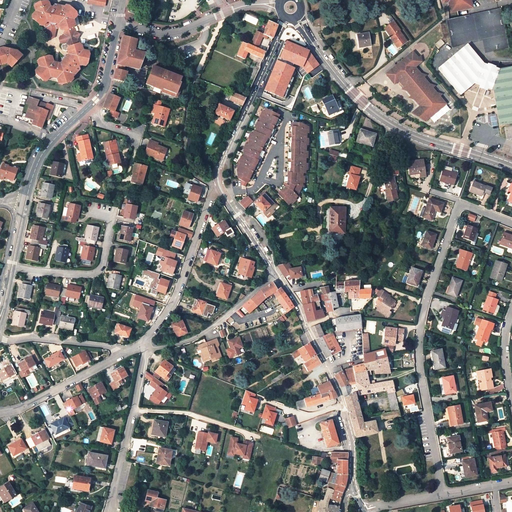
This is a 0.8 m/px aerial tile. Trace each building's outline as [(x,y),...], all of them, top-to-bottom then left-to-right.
[(79,45),(77,42),(77,41),(76,37),(78,36),(78,33),(75,31),(74,28),(72,27),(72,24),(74,21),(73,18),(76,14),(75,11),(70,7),(67,6),(66,7),(55,5),(52,8),(47,0),(37,3),(38,8),(35,9),(36,11),(34,14),(36,17),(34,20),(39,26),(41,24),(45,25),(47,28),(60,30),(61,28),(65,29),(65,31),(64,33),(65,35),(61,36),(59,39),(61,43),(63,43),(61,46),(63,50),(68,52),(69,54),(60,63),(53,62),(50,57),(46,56),(47,57),(40,59),(40,58),(37,61),(39,66),(35,71),(35,74),(37,74),(43,79),(43,80),(46,81),(50,76),(57,77),(58,83),(62,83),(63,82),(70,80),(71,81),(73,79),(72,76),(79,69),(79,66),(81,63),(84,64),(86,62),(88,62),(89,54),(87,53),(86,51),(83,50),(81,45),(79,45)] [(442,0),(443,2),(448,1),(451,12),(472,8),(470,0),(442,0)] [(247,15),(245,20),(256,24),(258,18),(247,15)] [(263,34),(273,38),(278,25),(269,21),(263,34)] [(392,37),(394,36),(397,40),(394,42),(397,46),(400,44),(402,47),(408,43),(394,23),(386,29),(392,37)] [(263,34),(256,31),(252,44),(259,47),(263,34)] [(357,36),(359,48),(370,46),(368,34),(357,36)] [(136,39),(123,35),(121,47),(123,48),(122,52),(120,52),(117,64),(119,64),(118,70),(116,69),(114,79),(125,82),(127,72),(124,71),(125,66),(139,70),(144,53),(131,50),(132,48),(134,49),(134,48),(136,39)] [(287,40),(280,58),(303,67),(307,73),(320,65),(315,57),(310,52),(310,50),(287,40)] [(248,52),(263,59),(266,53),(243,41),(238,55),(245,59),(248,52)] [(442,41),(436,46),(439,50),(445,44),(442,41)] [(511,67),(499,69),(498,71),(483,66),(484,64),(468,45),(439,69),(459,94),(473,82),(481,85),(488,87),(495,90),(501,126),(511,123),(511,67)] [(0,64),(5,63),(6,61),(10,62),(10,64),(13,66),(23,56),(18,51),(10,49),(3,48),(0,48),(0,64)] [(446,105),(440,97),(424,78),(415,67),(421,62),(414,53),(387,75),(393,82),(397,78),(400,82),(405,89),(421,107),(416,111),(412,114),(425,122),(446,105)] [(277,60),(264,90),(285,98),(296,68),(277,60)] [(145,84),(153,88),(154,86),(158,88),(159,85),(163,87),(162,89),(165,90),(165,93),(178,98),(183,84),(179,83),(182,75),(169,70),(168,73),(163,71),(164,70),(152,66),(151,70),(145,84)] [(424,78),(440,97),(442,95),(426,76),(424,78)] [(421,107),(405,89),(403,91),(418,107),(415,110),(416,111),(421,107)] [(229,100),(243,105),(246,97),(233,92),(229,100)] [(105,105),(104,108),(111,111),(110,115),(117,118),(119,114),(115,112),(120,98),(109,94),(108,98),(105,105)] [(156,94),(154,99),(175,105),(177,101),(164,96),(156,94)] [(344,112),(340,105),(337,107),(335,103),(332,96),(323,100),(329,115),(336,112),(338,115),(344,112)] [(32,124),(42,128),(45,119),(48,120),(51,112),(53,105),(49,103),(48,105),(40,102),(41,100),(35,98),(28,117),(34,120),(32,124)] [(215,114),(229,121),(234,111),(219,104),(215,114)] [(152,112),(155,113),(158,114),(157,115),(158,115),(158,118),(154,116),(153,121),(158,122),(157,125),(164,127),(169,109),(154,105),(152,112)] [(280,114),(266,107),(264,110),(263,109),(260,115),(261,116),(260,118),(259,121),(257,120),(254,126),(256,127),(255,129),(254,129),(252,132),(252,131),(249,137),(250,138),(249,140),(248,143),(246,142),(243,148),(245,149),(243,151),(244,152),(243,154),(240,153),(237,159),(239,159),(237,162),(236,165),(236,174),(237,174),(237,176),(240,178),(238,181),(242,183),(244,180),(245,180),(247,177),(249,178),(253,173),(251,172),(253,168),(255,170),(258,164),(255,162),(259,155),(261,157),(265,151),(263,150),(264,146),(266,147),(269,141),(267,140),(271,133),(273,134),(276,129),(274,128),(276,124),(278,125),(281,119),(278,118),(280,114)] [(303,123),(293,123),(293,127),(290,127),(290,133),(292,133),(292,137),(290,137),(290,144),(293,144),(293,151),(290,151),(289,158),(292,158),(292,162),(289,162),(289,169),(292,169),(292,172),(289,172),(289,176),(286,176),(286,182),(284,186),(279,190),(281,192),(278,194),(288,205),(291,203),(292,205),(297,200),(296,199),(298,197),(304,186),(304,183),(306,183),(306,176),(304,176),(305,173),(307,173),(307,170),(309,170),(309,164),(307,164),(307,161),(307,158),(309,158),(310,151),(308,151),(308,148),(308,145),(310,145),(310,139),(308,139),(308,136),(309,133),(310,133),(311,127),(303,123)] [(361,131),(358,141),(362,142),(361,144),(372,148),(375,136),(361,131)] [(337,132),(329,134),(330,146),(339,145),(337,132)] [(90,155),(89,150),(85,136),(75,139),(76,143),(77,143),(80,152),(81,152),(84,161),(92,159),(90,155)] [(164,147),(160,146),(159,148),(156,147),(157,145),(157,142),(149,140),(145,153),(162,159),(164,153),(162,152),(164,147)] [(121,162),(118,154),(116,154),(113,141),(103,143),(109,165),(121,162)] [(406,162),(407,173),(418,172),(418,175),(424,174),(422,160),(406,162)] [(395,161),(386,163),(388,175),(397,174),(395,161)] [(62,164),(52,162),(49,174),(60,177),(62,164)] [(147,167),(135,164),(132,173),(134,174),(131,183),(141,186),(147,167)] [(10,167),(4,165),(0,175),(0,178),(5,181),(6,178),(14,182),(19,171),(15,169),(15,170),(10,168),(10,167)] [(361,171),(352,168),(350,176),(351,176),(347,188),(356,191),(360,179),(359,179),(361,171)] [(457,174),(442,169),(438,180),(453,185),(457,174)] [(394,176),(384,179),(388,190),(386,190),(390,201),(399,198),(396,188),(397,187),(394,176)] [(491,188),(473,181),(469,191),(482,196),(484,191),(490,193),(491,188)] [(53,186),(43,184),(40,197),(50,199),(53,186)] [(202,188),(193,185),(188,199),(197,202),(202,188)] [(254,203),(265,216),(273,210),(273,209),(276,206),(265,194),(254,203)] [(245,196),(238,202),(244,209),(251,203),(245,196)] [(426,207),(423,217),(432,220),(435,210),(440,212),(442,203),(429,199),(426,207)] [(79,206),(69,203),(66,215),(62,214),(61,219),(74,222),(75,218),(76,218),(79,206)] [(48,207),(38,204),(36,217),(46,219),(48,207)] [(136,207),(125,204),(123,217),(133,219),(136,207)] [(342,217),(342,210),(330,209),(328,234),(344,235),(344,217),(342,217)] [(275,212),(273,210),(265,216),(268,219),(275,212)] [(193,214),(184,211),(179,225),(188,228),(193,214)] [(470,213),(467,220),(474,222),(477,216),(470,213)] [(224,221),(212,229),(217,237),(224,233),(230,229),(224,221)] [(476,228),(466,224),(461,237),(473,242),(476,233),(474,233),(476,228)] [(43,228),(32,226),(29,239),(31,239),(29,246),(28,246),(25,259),(36,262),(39,248),(37,248),(39,241),(40,241),(43,228)] [(97,228),(87,226),(84,239),(86,239),(84,246),(83,246),(80,259),(90,261),(93,248),(92,248),(93,241),(95,241),(97,228)] [(131,229),(121,226),(118,239),(128,241),(131,229)] [(178,227),(177,232),(186,235),(192,237),(193,233),(178,227)] [(230,229),(224,233),(227,237),(233,233),(230,229)] [(436,235),(426,231),(421,246),(431,249),(436,235)] [(186,235),(177,232),(174,239),(172,246),(181,249),(186,235)] [(499,243),(507,246),(508,243),(511,244),(511,234),(503,232),(499,243)] [(67,246),(59,244),(59,248),(57,248),(54,260),(65,263),(67,250),(66,249),(67,246)] [(176,262),(174,261),(177,254),(159,248),(156,255),(166,258),(164,262),(161,261),(160,264),(161,266),(163,266),(161,271),(164,272),(172,274),(176,262)] [(126,251),(116,249),(113,261),(124,264),(126,251)] [(462,249),(459,249),(458,253),(460,254),(458,260),(457,259),(455,267),(466,271),(473,253),(462,249)] [(222,253),(213,250),(211,256),(209,256),(207,261),(218,265),(222,253)] [(238,274),(251,277),(252,273),(251,273),(254,263),(241,259),(238,269),(239,269),(238,274)] [(506,264),(495,261),(489,277),(499,281),(501,275),(502,276),(506,264)] [(288,263),(276,266),(284,278),(289,274),(291,274),(292,279),(303,276),(301,267),(292,269),(288,263)] [(422,272),(412,268),(407,283),(417,286),(422,272)] [(119,272),(111,271),(110,274),(109,274),(106,287),(117,289),(120,276),(118,276),(119,272)] [(461,281),(452,277),(446,293),(456,296),(461,281)] [(169,281),(160,278),(156,291),(165,294),(169,281)] [(30,283),(22,281),(21,285),(20,285),(17,297),(28,300),(31,287),(29,287),(30,283)] [(335,293),(348,292),(359,291),(359,289),(359,281),(336,282),(335,293)] [(226,299),(231,286),(227,285),(221,283),(216,296),(226,299)] [(277,299),(284,294),(281,288),(277,290),(273,283),(261,291),(255,296),(261,302),(266,298),(273,294),(277,299)] [(80,288),(68,285),(67,289),(59,288),(59,287),(47,284),(45,294),(57,297),(57,295),(61,296),(65,297),(65,295),(78,298),(80,288)] [(333,311),(332,308),(331,300),(329,300),(328,294),(329,294),(328,286),(320,288),(323,295),(324,300),(327,313),(333,311)] [(359,291),(348,292),(349,299),(350,299),(370,298),(371,290),(359,289),(359,291)] [(375,303),(380,306),(384,301),(380,298),(384,293),(390,297),(391,296),(384,291),(380,289),(375,295),(379,298),(375,303)] [(305,304),(319,301),(317,295),(312,296),(311,290),(300,292),(303,305),(305,304)] [(495,294),(489,292),(483,309),(492,312),(497,299),(494,298),(495,294)] [(331,300),(332,308),(338,307),(335,293),(329,294),(328,294),(329,300),(331,300)] [(390,297),(384,293),(380,298),(384,301),(380,306),(377,310),(388,317),(391,313),(388,311),(390,309),(391,309),(395,304),(388,299),(390,297)] [(277,299),(281,304),(288,299),(284,294),(277,299)] [(103,298),(90,295),(89,297),(86,296),(84,303),(88,304),(87,306),(100,309),(103,298)] [(257,306),(261,302),(255,296),(250,299),(257,306)] [(198,300),(196,300),(194,307),(192,311),(207,317),(208,313),(213,314),(215,307),(205,304),(206,303),(203,302),(203,300),(199,298),(198,300)] [(249,313),(257,306),(250,299),(246,303),(240,308),(242,310),(245,309),(249,313)] [(281,304),(283,308),(287,313),(294,308),(288,299),(281,304)] [(318,319),(315,311),(314,306),(320,305),(319,301),(305,304),(303,305),(307,321),(318,319)] [(152,308),(142,305),(137,319),(141,321),(141,319),(148,321),(152,308)] [(443,325),(452,328),(453,328),(454,323),(458,312),(458,311),(456,310),(447,307),(446,310),(447,311),(442,325),(443,325)] [(25,310),(17,308),(16,312),(15,312),(12,325),(23,327),(25,314),(24,314),(25,310)] [(287,313),(283,308),(271,315),(278,319),(279,318),(284,315),(287,313)] [(323,313),(322,310),(320,310),(315,311),(318,319),(322,318),(323,318),(323,317),(324,317),(323,313)] [(54,315),(41,312),(39,323),(51,326),(52,324),(59,326),(59,327),(72,330),(74,319),(61,316),(61,318),(53,317),(54,315)] [(337,332),(362,329),(361,320),(360,315),(337,318),(334,320),(337,332)] [(481,321),(478,320),(476,324),(479,325),(475,338),(486,341),(491,328),(492,329),(494,323),(482,319),(481,321)] [(182,321),(173,325),(177,337),(187,333),(182,321)] [(131,329),(116,324),(115,328),(116,328),(115,333),(128,337),(131,329)] [(318,344),(326,359),(341,351),(332,332),(324,336),(319,324),(311,328),(316,339),(318,344)] [(452,328),(443,325),(441,331),(450,334),(451,330),(452,328)] [(403,331),(385,328),(383,344),(387,344),(394,346),(395,340),(402,341),(403,331)] [(362,335),(363,350),(366,350),(367,354),(371,353),(369,333),(362,333),(362,335)] [(243,346),(240,337),(229,341),(234,355),(241,353),(239,348),(243,346)] [(204,362),(211,360),(215,358),(216,361),(221,359),(219,354),(219,355),(216,348),(218,347),(219,346),(216,339),(207,342),(208,347),(206,348),(206,346),(203,344),(200,346),(204,355),(202,356),(204,362)] [(305,361),(316,355),(309,343),(292,353),(289,354),(292,359),(294,358),(294,359),(300,356),(301,357),(302,356),(305,361)] [(441,349),(431,350),(434,369),(444,367),(441,349)] [(375,370),(389,369),(385,356),(384,350),(371,353),(367,354),(363,355),(363,358),(363,364),(352,367),(353,368),(354,374),(365,372),(365,370),(375,370)] [(63,359),(60,353),(59,351),(57,353),(56,352),(52,354),(53,355),(44,360),(48,367),(49,367),(58,362),(64,359),(63,359)] [(85,351),(72,358),(76,366),(89,360),(85,351)] [(29,374),(28,372),(27,370),(35,365),(36,365),(31,357),(18,363),(25,377),(29,374)] [(308,372),(320,364),(321,364),(317,357),(302,365),(303,367),(304,366),(308,372)] [(170,376),(169,376),(167,374),(172,367),(173,367),(165,361),(162,365),(159,369),(158,368),(156,372),(167,380),(170,376)] [(10,365),(0,370),(0,377),(2,380),(15,374),(10,365)] [(123,368),(111,374),(114,381),(117,386),(124,382),(122,378),(127,376),(123,368)] [(334,375),(341,388),(356,384),(354,374),(353,368),(341,371),(334,375)] [(490,368),(476,371),(478,379),(481,379),(481,382),(480,383),(481,390),(493,388),(492,383),(491,383),(490,377),(492,377),(490,368)] [(151,381),(154,377),(147,371),(145,377),(151,381)] [(360,395),(371,393),(369,385),(365,372),(354,374),(356,384),(359,395),(360,395)] [(456,392),(455,388),(454,385),(453,376),(442,378),(445,393),(456,392)] [(151,381),(148,386),(153,389),(155,389),(155,391),(150,399),(155,403),(158,399),(160,401),(165,395),(169,398),(174,392),(167,387),(164,391),(161,388),(164,384),(154,377),(151,381)] [(117,386),(114,381),(108,384),(112,390),(117,387),(117,386)] [(314,393),(315,396),(334,392),(329,382),(317,387),(317,392),(314,393)] [(392,382),(372,385),(374,392),(387,390),(388,393),(394,391),(392,382)] [(97,405),(102,402),(98,396),(102,394),(106,391),(102,383),(96,386),(95,384),(88,388),(89,390),(97,405)] [(348,408),(359,407),(356,396),(357,395),(358,398),(361,397),(360,395),(359,395),(356,384),(341,388),(342,390),(343,394),(346,405),(348,408)] [(245,390),(242,403),(246,405),(245,409),(253,412),(257,400),(253,399),(255,394),(245,390)] [(394,391),(388,393),(387,393),(391,411),(399,409),(394,391)] [(302,400),(306,407),(329,400),(337,398),(334,392),(315,396),(302,400)] [(67,403),(63,405),(67,411),(81,405),(80,404),(84,402),(81,395),(77,397),(66,402),(67,403)] [(414,395),(402,397),(404,405),(415,403),(414,395)] [(329,400),(331,406),(338,404),(339,404),(337,398),(329,400)] [(298,409),(306,407),(302,400),(294,402),(298,409)] [(490,402),(474,405),(477,422),(487,420),(485,412),(492,411),(490,402)] [(275,408),(265,405),(262,417),(266,419),(265,423),(272,425),(276,414),(274,413),(275,408)] [(459,406),(447,408),(450,425),(462,423),(459,406)] [(350,415),(351,419),(361,417),(360,410),(349,412),(350,415)] [(382,420),(401,416),(399,410),(381,414),(382,420)] [(288,428),(296,425),(293,416),(285,419),(288,428)] [(363,424),(361,417),(351,419),(354,432),(356,437),(377,433),(375,422),(363,424)] [(69,427),(65,420),(58,424),(57,421),(50,424),(55,433),(62,430),(62,431),(69,427)] [(168,422),(154,420),(152,434),(166,436),(168,422)] [(331,420),(320,424),(323,434),(321,434),(322,438),(324,437),(327,447),(338,444),(331,420)] [(114,431),(103,428),(100,442),(111,444),(114,431)] [(45,430),(31,437),(35,445),(48,439),(49,438),(45,430)] [(503,430),(500,431),(492,433),(495,449),(506,447),(503,430)] [(209,434),(199,432),(196,449),(206,451),(209,442),(216,444),(218,435),(211,434),(209,433),(209,434)] [(232,437),(230,445),(236,447),(237,443),(238,439),(232,437)] [(458,437),(447,438),(449,453),(460,451),(458,437)] [(15,443),(8,447),(13,456),(26,448),(20,438),(14,441),(15,443)] [(48,439),(35,445),(39,452),(51,445),(48,439)] [(248,460),(249,459),(252,445),(244,443),(243,444),(242,448),(236,447),(230,445),(228,453),(229,455),(232,456),(233,455),(242,458),(243,460),(248,460)] [(160,448),(158,454),(160,454),(159,458),(158,458),(157,458),(156,463),(169,465),(172,451),(160,448)] [(107,456),(89,452),(86,465),(105,468),(107,456)] [(337,467),(337,474),(347,475),(347,461),(348,457),(348,452),(345,452),(343,452),(331,452),(331,456),(328,456),(328,461),(330,461),(335,461),(336,467),(337,467)] [(504,455),(488,458),(491,472),(496,471),(495,468),(506,466),(504,455)] [(472,459),(462,461),(465,477),(476,475),(472,459)] [(326,482),(329,472),(322,469),(319,479),(326,482)] [(337,474),(336,474),(334,484),(336,484),(345,487),(347,477),(347,475),(337,474)] [(90,478),(74,476),(72,488),(88,491),(90,478)] [(341,498),(342,492),(334,490),(336,484),(334,484),(329,482),(329,483),(325,497),(330,498),(340,501),(341,498)] [(0,488),(0,493),(1,496),(5,502),(16,495),(9,483),(0,488)] [(345,487),(336,484),(334,490),(342,492),(345,487)] [(158,493),(149,491),(147,502),(150,503),(150,506),(156,507),(155,510),(162,511),(163,511),(166,500),(157,498),(158,493)] [(328,505),(328,501),(324,500),(321,499),(321,500),(319,511),(338,511),(339,506),(328,505)] [(483,511),(481,500),(470,502),(471,511),(483,511)] [(463,511),(463,504),(461,505),(460,501),(448,503),(449,511),(463,511)] [(90,511),(92,507),(81,502),(76,511),(90,511)] [(37,511),(33,503),(24,509),(25,511),(37,511)]
